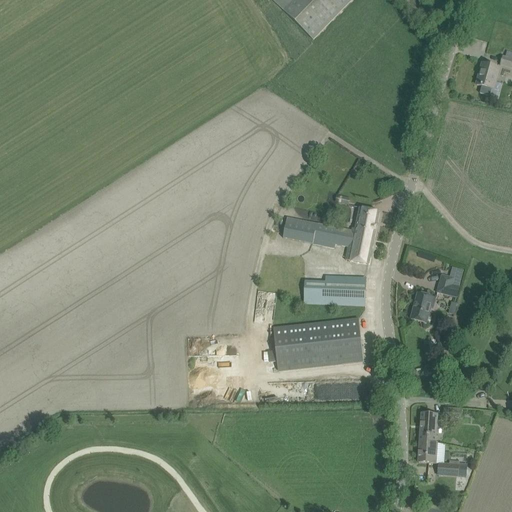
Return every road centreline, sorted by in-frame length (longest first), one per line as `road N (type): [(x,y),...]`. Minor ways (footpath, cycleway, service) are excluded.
road 1 (unclassified): [(392,511),(400,456),(393,278),(409,180)]
road 2 (unclassified): [(409,180),(460,0)]
road 3 (unclassified): [(409,180),(463,234),(511,253)]
